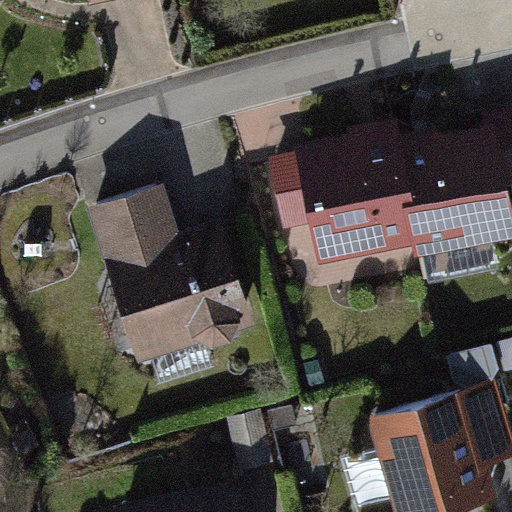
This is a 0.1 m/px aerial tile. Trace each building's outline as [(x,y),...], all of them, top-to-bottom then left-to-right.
[(511,112),(399,138),(419,224),(424,246),(511,226),(511,112)] [(306,142),(321,205),(330,244),(419,224),(399,138),(396,122),(306,142)] [(321,205),(306,142),(279,148),(294,211),(321,205)] [(177,175),(108,194),(148,342),(263,311),(237,215),(192,228),(177,175)] [(511,369),(389,402),(417,505),(505,482),(497,452),(511,447),(511,369)] [(238,511),(231,477),(128,499),(130,511),(238,511)]
